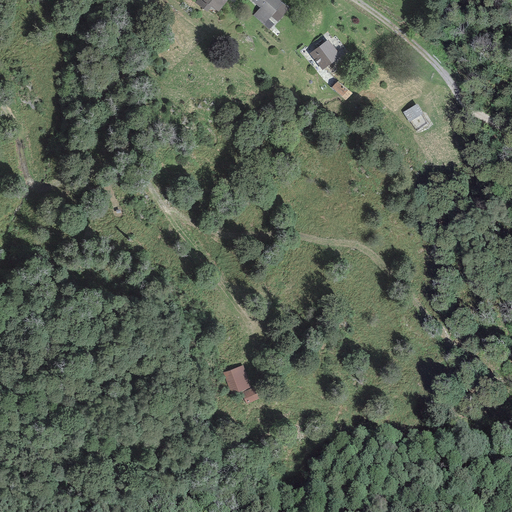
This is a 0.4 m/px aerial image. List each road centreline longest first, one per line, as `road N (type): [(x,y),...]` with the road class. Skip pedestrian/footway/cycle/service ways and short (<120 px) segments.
road 1 (track): [(0,99),(38,180),(128,166),(177,219)]
road 2 (track): [(177,219),(261,342)]
